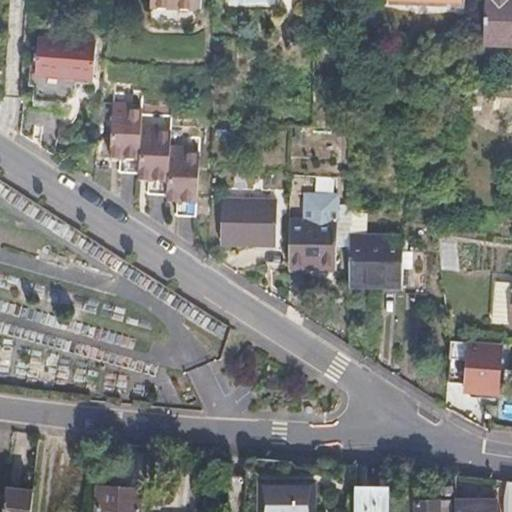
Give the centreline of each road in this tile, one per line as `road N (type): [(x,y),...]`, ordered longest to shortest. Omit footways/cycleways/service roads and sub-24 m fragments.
road 1 (residential): [(466,454),(0,153)]
road 2 (tertiary): [(0,404),(466,454)]
